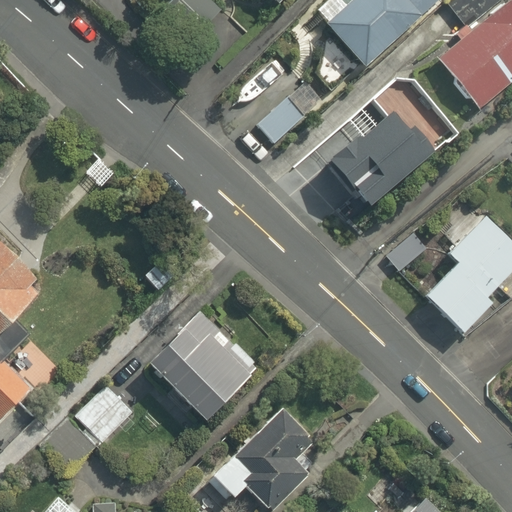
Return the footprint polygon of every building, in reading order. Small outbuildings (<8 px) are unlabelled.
[(267,0),(278,10),(286,0),(267,0)] [(361,71),(435,0),(330,0),(311,19),(361,71)] [(511,0),(451,0),(442,8),(463,33),(432,60),(473,109),(511,75),(511,0)] [(351,69),(336,53),(313,74),(329,90),(351,69)] [(407,93),(391,74),(371,92),(387,111),(407,93)] [(303,120),(286,102),(257,129),(273,147),(303,120)] [(320,197),(304,209),(330,243),(347,231),(320,197)] [(511,297),(511,244),(483,217),(472,206),(441,239),(452,250),(443,259),(452,268),(421,301),(459,337),(489,306),(484,302),(496,289),(509,301),(511,297)] [(422,251),(410,237),(382,260),(394,275),(422,251)] [(0,326),(39,287),(12,260),(17,255),(0,238),(0,326)] [(193,314),(142,369),(201,424),(252,368),(193,314)] [(67,418),(94,445),(126,413),(100,386),(67,418)] [(307,442),(275,412),(208,483),(230,503),(240,492),(260,511),(270,511),(304,476),(289,462),(307,442)] [(14,471),(30,488),(49,470),(59,480),(94,445),(67,418),(14,471)] [(437,511),(422,497),(406,511),(437,511)] [(104,511),(94,503),(86,511),(104,511)]
